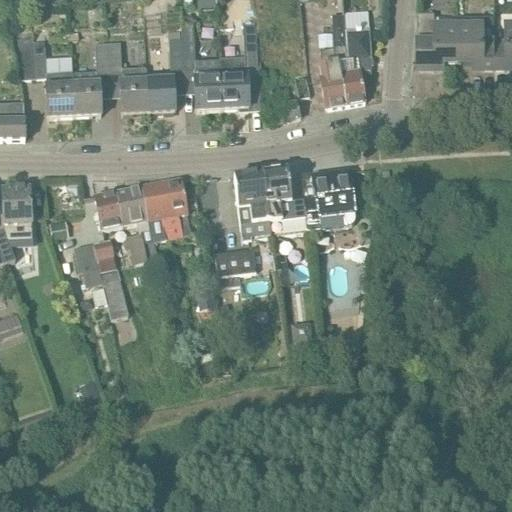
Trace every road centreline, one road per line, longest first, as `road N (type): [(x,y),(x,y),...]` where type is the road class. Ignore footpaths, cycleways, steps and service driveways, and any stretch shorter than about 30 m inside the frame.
road 1 (tertiary): [(0,164),(196,162),(384,127)]
road 2 (residential): [(384,127),(403,0)]
road 3 (tertiary): [(384,127),(511,120)]
